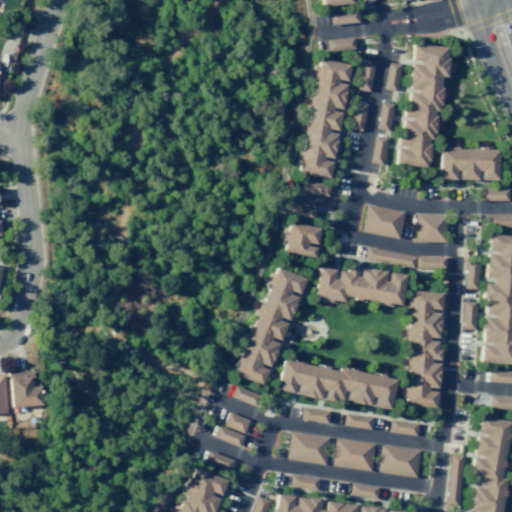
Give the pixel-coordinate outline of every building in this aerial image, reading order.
[(327,12),(328,24),(356,23),(355,11),(327,12)] [(325,51),(352,49),(351,38),(324,39),(325,51)] [(425,166),(426,139),(432,139),(432,111),(438,111),(438,76),(444,76),(445,45),(410,45),(409,62),(407,62),(407,90),(403,90),(403,118),(397,118),(397,147),(393,147),(393,166),(425,166)] [(297,173),(326,178),(329,160),(330,160),(334,132),(335,132),(338,110),(339,110),(343,82),(344,82),(347,64),(314,59),(297,173)] [(355,89),(367,91),(372,64),(360,62),(355,89)] [(397,64),(385,63),(383,89),(394,91),(397,64)] [(374,128),(386,130),(391,104),(379,101),(374,128)] [(360,130),(364,104),(353,102),(349,129),(360,130)] [(368,162),(380,164),(384,138),(372,136),(368,162)] [(495,180),(495,149),(437,149),(437,179),(455,179),(455,180),(476,180),(495,180)] [(300,192),(326,195),(327,184),(301,181),(300,192)] [(506,200),(505,188),(478,188),(479,201),(506,200)] [(313,208),(286,203),(284,214),(311,220),(313,208)] [(397,237),(400,210),(363,205),(359,233),(397,237)] [(442,242),(443,214),(414,214),(413,241),(442,242)] [(511,215),(486,214),(486,226),(511,226),(511,215)] [(311,256),(313,245),(314,245),(316,227),(286,222),(281,252),(311,256)] [(511,235),(486,234),(485,252),(483,252),(482,277),(490,277),(490,283),(480,283),(480,298),(483,298),(482,315),(480,314),(479,343),(478,343),(478,362),(511,363),(511,235)] [(444,256),(363,250),(362,262),(443,269),(444,256)] [(475,262),(463,262),(462,288),(474,288),(475,262)] [(398,304),(402,274),(384,271),(356,267),(357,267),(345,265),(344,271),(334,270),(334,269),(316,267),(311,297),(341,301),(342,297),(398,304)] [(233,376),(259,384),(265,367),(267,368),(276,341),(278,342),(294,294),(296,295),(302,277),(269,266),(233,376)] [(402,406),(433,407),(434,389),(435,389),(437,361),(435,361),(437,339),(436,339),(437,311),(438,311),(439,292),(408,290),(402,406)] [(460,329),(472,329),(473,301),(461,301),(460,329)] [(393,377),(335,368),(335,369),(279,360),(274,390),(292,393),(292,394),(320,399),(320,397),(341,401),(369,405),(369,406),(388,409),(393,377)] [(511,382),(511,370),(487,370),(487,382),(511,382)] [(6,372),(8,407),(39,406),(37,379),(33,380),(32,371),(6,372)] [(253,406),(257,395),(233,385),(228,397),(253,406)] [(511,408),(511,397),(488,396),(487,407),(511,408)] [(298,418),(325,423),(327,411),(300,407),(298,418)] [(221,425),(241,433),(247,420),(226,412),(221,425)] [(341,426),(368,428),(370,416),(342,414),(341,426)] [(497,511),(502,478),(499,477),(507,420),(476,417),(474,434),(473,434),(470,456),(472,456),(468,484),(470,484),(466,511),(497,511)] [(387,432),(414,434),(415,422),(387,420),(387,432)] [(238,445),(241,434),(215,427),(212,439),(238,445)] [(322,464),(326,437),(288,431),(284,459),(322,464)] [(368,470),(371,442),(332,439),(330,466),(368,470)] [(413,476),(416,449),(378,445),(375,472),(413,476)] [(460,456),(448,454),(442,504),(454,505),(460,456)] [(173,511),(209,511),(215,496),(217,496),(223,479),(189,467),(179,495),(173,511)] [(314,490),(316,479),(289,474),(287,486),(314,490)] [(375,487),(349,483),(347,494),(373,499),(375,487)] [(399,511),(400,511),(382,509),(383,508),(354,505),(354,504),(323,501),(322,509),(316,509),(317,499),(292,496),(274,494),(271,511),(399,511)] [(261,511),(266,501),(255,497),(248,511),(261,511)]
